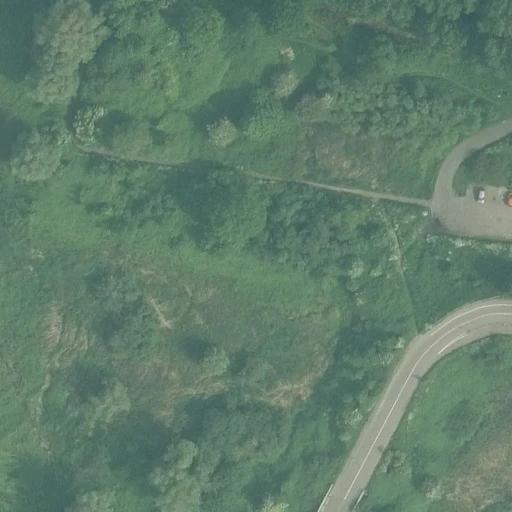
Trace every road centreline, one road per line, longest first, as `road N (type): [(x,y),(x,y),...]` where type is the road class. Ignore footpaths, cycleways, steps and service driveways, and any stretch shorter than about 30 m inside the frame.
road 1 (unclassified): [(511,316),(469,322),(424,357),(346,499)]
road 2 (track): [(296,0),(359,73),(435,77),(511,110)]
